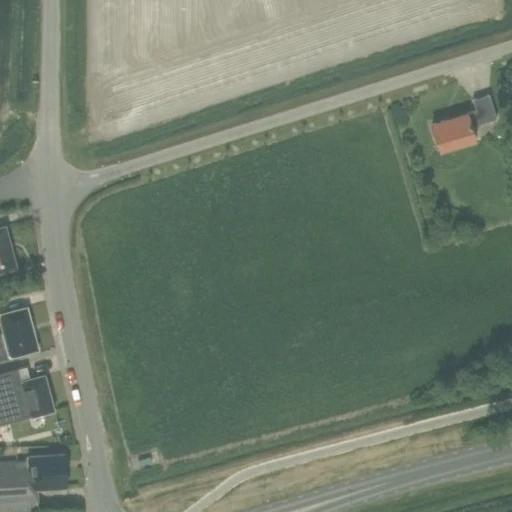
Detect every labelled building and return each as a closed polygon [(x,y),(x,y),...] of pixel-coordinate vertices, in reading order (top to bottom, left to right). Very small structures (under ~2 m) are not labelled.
[(496,118),(489,94),(473,99),(476,110),(432,124),(440,150),(476,139),(471,126),(496,118)] [(0,226),(0,272),(16,268),(5,226),(0,226)] [(0,358),(38,349),(26,307),(0,314),(0,326),(2,333),(0,333),(0,358)] [(43,413),(54,410),(44,374),(20,381),(17,368),(0,372),(0,424),(28,417),(31,426),(36,429),(43,427),(45,422),(43,413)] [(63,453),(31,455),(27,455),(28,460),(0,462),(0,509),(38,507),(36,489),(66,487),(63,453)]
